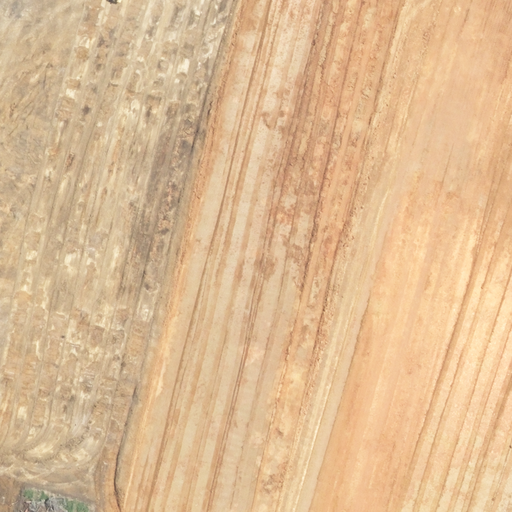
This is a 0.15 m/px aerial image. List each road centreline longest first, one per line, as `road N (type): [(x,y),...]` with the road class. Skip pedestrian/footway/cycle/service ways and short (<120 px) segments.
road 1 (residential): [(154,511),(277,111)]
road 2 (residential): [(511,291),(277,111)]
road 3 (residential): [(277,111),(134,0)]
road 4 (residential): [(277,111),(363,0)]
